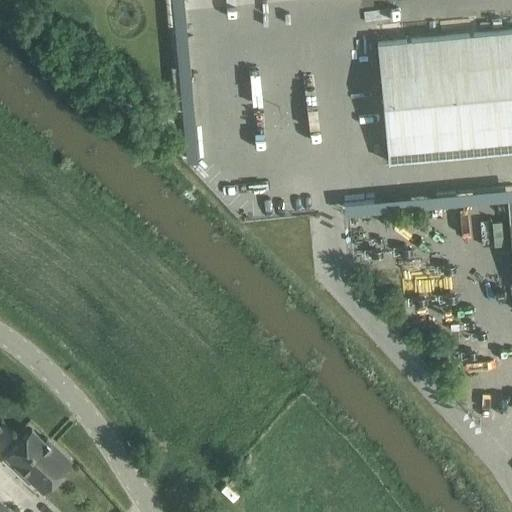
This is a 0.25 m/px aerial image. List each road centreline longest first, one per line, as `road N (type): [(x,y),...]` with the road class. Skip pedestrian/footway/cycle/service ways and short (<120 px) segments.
road 1 (unknown): [(511,485),(362,304),(320,231),(314,170),(329,59)]
road 2 (unclassified): [(152,511),(43,371),(0,340)]
